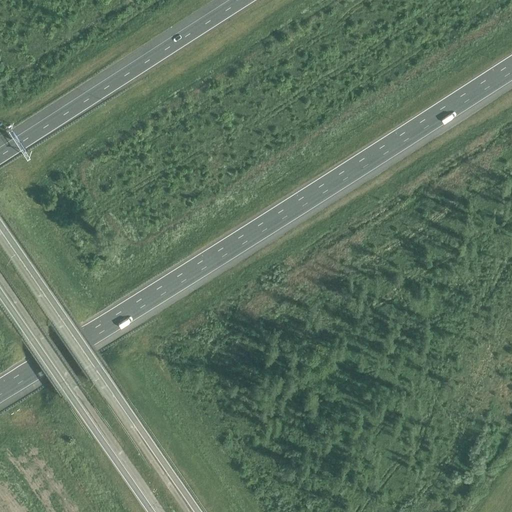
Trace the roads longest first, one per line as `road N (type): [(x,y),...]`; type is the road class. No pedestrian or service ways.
road 1 (motorway): [(0,390),(511,68)]
road 2 (trunk): [(196,511),(0,226)]
road 3 (motorway): [(246,0),(0,157)]
road 4 (trunk): [(0,287),(153,511)]
